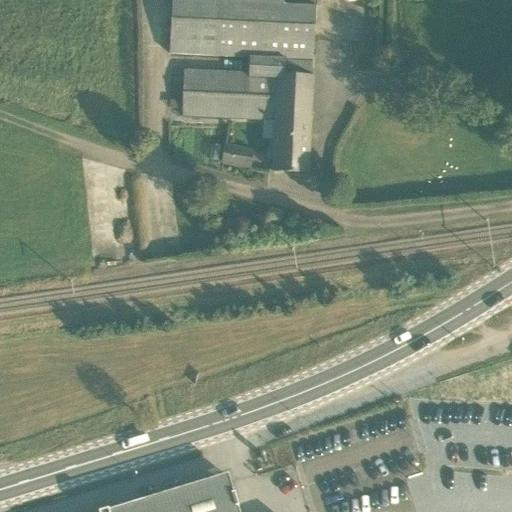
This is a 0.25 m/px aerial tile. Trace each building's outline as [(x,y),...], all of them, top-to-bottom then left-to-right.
[(182,120),(273,124),(271,175),(309,177),(315,51),(311,50),(313,5),(283,4),(283,0),(170,0),(168,53),(246,57),(246,75),(184,72),(182,120)] [(511,90),(503,96),(509,106),(511,104),(511,90)] [(497,98),(486,102),(493,119),(505,115),(497,98)] [(225,151),(222,168),(248,172),(251,156),(225,151)] [(511,449),(511,409),(474,405),(469,444),(511,449)] [(236,511),(225,475),(107,511),(236,511)]
